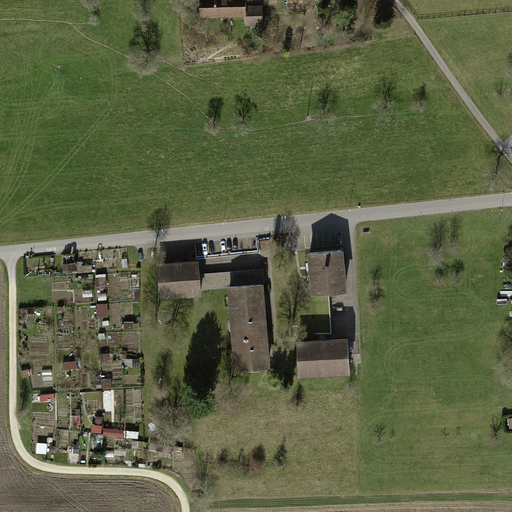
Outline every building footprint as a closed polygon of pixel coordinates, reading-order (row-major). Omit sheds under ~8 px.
[(246,5),(245,0),(199,0),(200,18),(245,16),(246,16),(246,5)] [(245,26),(264,26),(263,5),(246,5),(246,16),(245,16),(245,26)] [(313,296),(349,293),(345,252),(309,255),(313,296)] [(160,301),(202,297),(202,290),(200,274),(199,260),(156,264),(160,301)] [(263,269),(200,274),(202,290),(227,288),(264,285),(266,284),(263,269)] [(234,372),(271,369),(264,285),(227,288),(234,372)] [(300,379),(352,376),(350,340),(298,342),(300,379)]
